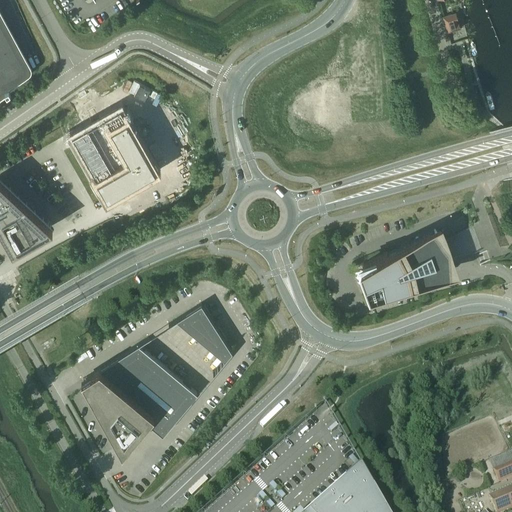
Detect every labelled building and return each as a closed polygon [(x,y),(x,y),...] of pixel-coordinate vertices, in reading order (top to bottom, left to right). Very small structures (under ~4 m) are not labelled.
[(0,96),(9,91),(29,77),(32,74),(32,71),(32,68),(0,8),(0,96)] [(447,31),(460,27),(455,12),(442,16),(447,31)] [(406,33),(369,43),(373,59),(375,59),(388,107),(386,108),(390,124),(430,114),(425,97),(423,98),(406,33)] [(138,93),(86,125),(112,168),(117,165),(127,181),(171,154),(167,148),(170,146),(138,93)] [(0,228),(12,249),(52,227),(0,177),(0,228)] [(440,224),(386,251),(363,263),(373,291),(399,285),(457,272),(440,224)] [(197,392),(138,343),(83,378),(111,428),(112,427),(122,445),(144,419),(162,434),(197,392)] [(511,450),(488,461),(498,484),(511,477),(511,450)] [(387,511),(361,465),(360,465),(361,465),(308,511),(387,511)] [(511,487),(489,497),(495,511),(503,511),(511,508),(511,487)]
